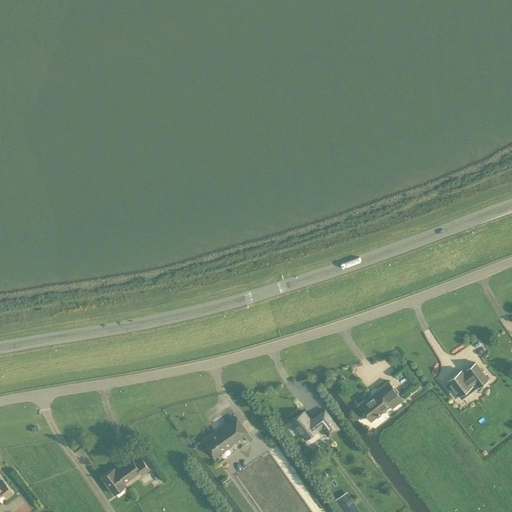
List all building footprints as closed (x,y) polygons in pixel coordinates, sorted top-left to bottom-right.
[(462,398),(475,388),(473,384),(476,381),(479,386),(488,379),(476,362),(466,369),(468,370),(464,373),(462,369),(448,379),(449,381),(445,384),(451,391),(455,388),(462,398)] [(393,407),(403,399),(388,380),(377,389),(378,390),(360,404),(372,420),(390,405),(393,407)] [(304,410),(291,420),(305,439),(322,427),(328,436),(339,428),(325,409),(311,420),(304,410)] [(237,416),(215,432),(205,440),(216,456),(248,431),(237,416)] [(114,469),(103,476),(114,492),(126,485),(124,483),(141,470),(144,473),(149,469),(142,458),(134,463),(132,458),(116,469),(114,469)] [(6,497),(12,492),(3,480),(0,481),(0,494),(3,493),(6,497)]
